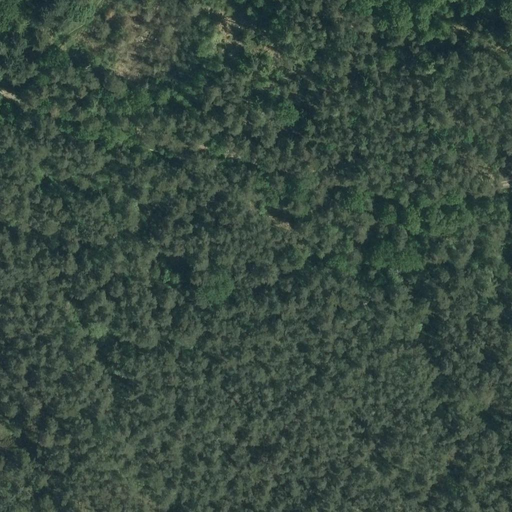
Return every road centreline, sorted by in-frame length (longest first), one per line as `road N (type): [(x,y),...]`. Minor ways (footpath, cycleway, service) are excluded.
road 1 (track): [(511,183),(412,197),(7,95)]
road 2 (track): [(7,95),(100,0)]
